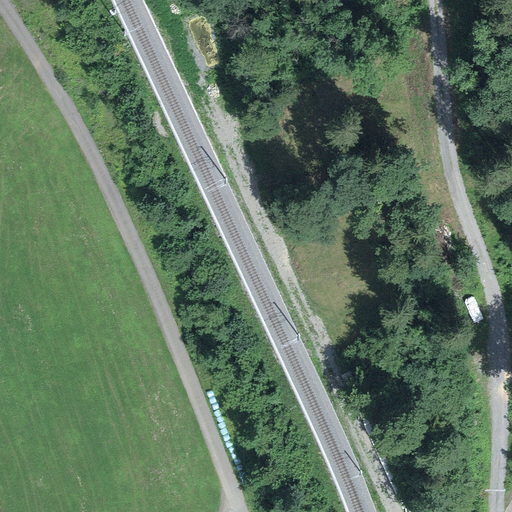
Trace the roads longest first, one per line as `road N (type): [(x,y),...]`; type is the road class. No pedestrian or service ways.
road 1 (track): [(4,0),(114,200),(238,511)]
road 2 (track): [(436,0),(452,180),(498,308),(496,511)]
